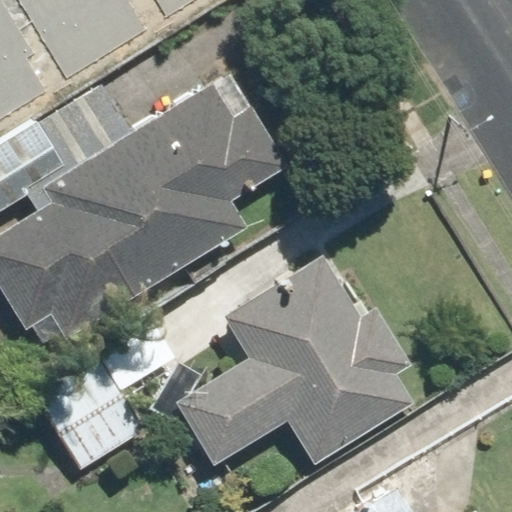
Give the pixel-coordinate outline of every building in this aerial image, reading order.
[(33,92),(175,0),(0,0),(0,69),(13,62),(33,92)] [(272,165),(220,73),(121,129),(93,80),(0,132),(0,201),(8,197),(18,214),(0,225),(0,290),(22,324),(46,309),(62,335),(244,222),(225,192),(272,165)] [(217,309),(242,350),(167,394),(207,460),(281,416),(306,457),(404,398),(315,251),(217,309)] [(37,394),(78,465),(150,424),(109,352),(37,394)] [(464,511),(463,509),(458,511),(407,511),(389,483),(343,511),(464,511)]
